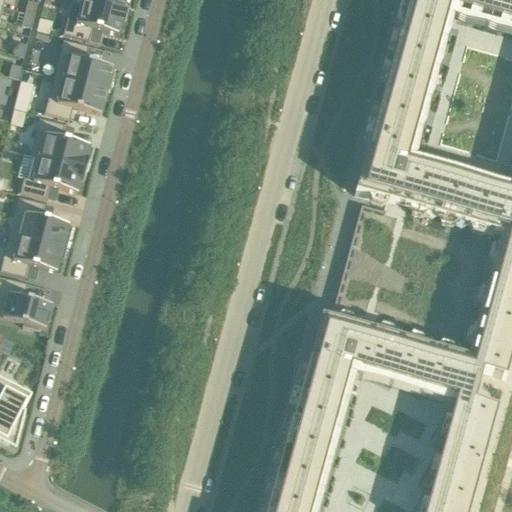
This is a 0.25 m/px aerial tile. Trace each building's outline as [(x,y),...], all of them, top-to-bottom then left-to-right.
[(72,0),(63,37),(72,39),(88,44),(91,31),(117,38),(120,27),(123,28),(127,13),(123,13),(123,14),(77,2),(77,1),(74,0),(72,0)] [(77,0),(77,1),(77,2),(123,14),(123,13),(126,0),(77,0)] [(279,471),(272,496),(270,501),(267,511),(478,511),(506,409),(511,388),(511,0),(407,0),(366,154),(365,156),(364,162),(364,163),(364,164),(365,164),(364,164),(365,164),(365,165),(365,166),(366,167),(365,167),(366,167),(366,168),(367,169),(361,190),(360,190),(360,191),(359,190),(359,191),(358,192),(358,191),(358,192),(357,192),(357,193),(357,192),(357,193),(356,193),(355,194),(355,195),(354,197),(372,202),(386,206),(384,215),(370,212),(366,211),(364,210),(363,211),(356,240),(353,249),(353,250),(359,252),(359,253),(360,253),(361,253),(373,257),(374,254),(376,254),(382,233),(379,232),(381,226),(384,227),(388,228),(394,208),(406,212),(501,238),(484,299),(467,361),(372,335),(360,331),(365,312),(365,311),(358,310),(360,304),(362,305),(372,270),(369,269),(371,264),(370,264),(358,260),(357,260),(353,276),(346,274),(343,285),(335,313),(335,314),(341,316),(355,320),(352,329),(339,326),(320,321),(320,320),(319,324),(320,324),(319,325),(320,325),(320,326),(320,327),(321,327),(320,327),(321,327),(321,328),(321,329),(322,329),(321,330),(322,330),(322,331),(316,352),(315,352),(315,353),(314,353),(314,354),(313,354),(312,354),(312,355),(311,355),(311,356),(310,356),(309,360),(309,362),(308,364),(303,384),(300,392),(294,414),(292,422),(288,436),(287,441),(280,466),(279,471)] [(27,3),(24,16),(34,18),(37,5),(27,3)] [(24,16),(21,28),(30,31),(31,31),(34,18),(24,16)] [(62,43),(53,80),(106,94),(108,88),(110,89),(112,82),(114,74),(112,73),(113,69),(106,68),(84,62),(87,50),(62,43)] [(17,45),(13,58),(23,60),(26,47),(17,45)] [(11,67),(8,80),(17,82),(20,71),(21,69),(20,69),(11,67)] [(53,80),(44,117),(49,118),(69,123),(72,111),(100,118),(106,94),(53,80)] [(25,115),(27,107),(15,104),(13,112),(25,115)] [(34,139),(29,159),(34,160),(86,173),(89,161),(85,161),(89,148),(64,141),(60,140),(64,128),(39,122),(34,139)] [(23,181),(20,195),(26,197),(45,201),(48,189),(76,196),(80,183),(83,184),(86,173),(34,160),(28,182),(23,181)] [(18,201),(9,238),(66,252),(69,239),(66,238),(68,227),(50,222),(40,220),(43,207),(18,201)] [(0,272),(0,274),(25,281),(28,268),(56,275),(59,265),(62,266),(66,252),(9,238),(0,272)] [(0,320),(23,326),(22,330),(39,335),(40,331),(45,332),(52,307),(23,300),(27,287),(0,280),(0,320)] [(13,345),(3,340),(0,344),(0,354),(7,358),(13,345)] [(0,443),(8,448),(15,452),(21,430),(21,427),(25,414),(22,413),(30,397),(31,395),(0,378),(0,443)]
